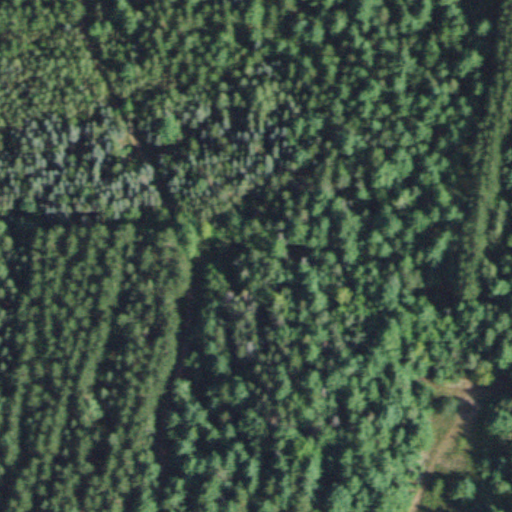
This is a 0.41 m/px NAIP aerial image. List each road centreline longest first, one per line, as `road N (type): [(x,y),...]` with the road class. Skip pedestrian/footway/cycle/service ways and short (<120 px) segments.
road 1 (track): [(81,0),(81,36),(165,205),(193,299),(163,511)]
road 2 (track): [(405,511),(463,391),(463,295)]
